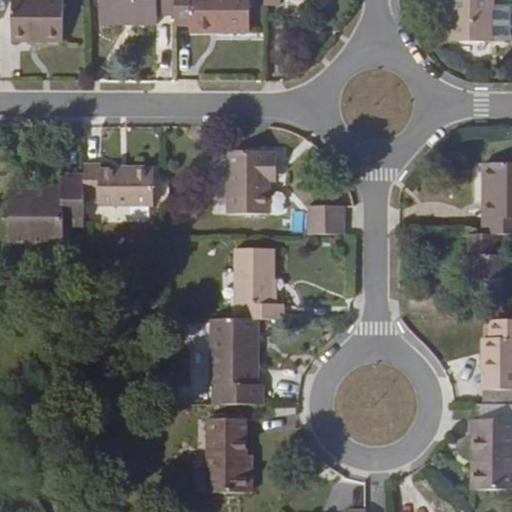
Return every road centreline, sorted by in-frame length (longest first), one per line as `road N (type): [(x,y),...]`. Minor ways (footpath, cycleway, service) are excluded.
road 1 (residential): [(379,349),(341,363),(322,399),(332,438),(366,461),(406,455),(432,425),(435,398),(426,373),(393,350)]
road 2 (residential): [(0,103),(327,106)]
road 3 (residential): [(379,349),(378,157)]
